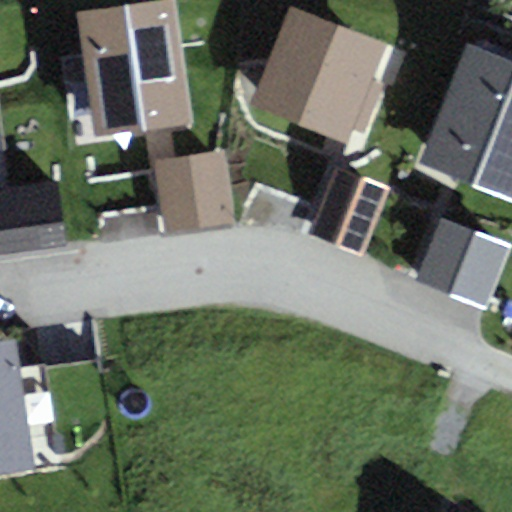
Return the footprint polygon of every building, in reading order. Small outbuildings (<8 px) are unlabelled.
[(173,0),(154,0),(76,12),(95,139),(192,124),(173,0)] [(386,45),(289,6),(249,106),(347,144),(386,45)] [(511,68),(471,53),(431,161),(511,191),(511,68)] [(223,151),(154,161),(164,233),(233,224),(223,151)] [(390,191),(336,169),(309,236),(363,258),(390,191)] [(50,187),(0,193),(0,246),(57,240),(50,187)] [(505,248),(445,226),(425,279),(484,301),(505,248)] [(10,348),(0,349),(0,465),(25,462),(10,348)]
